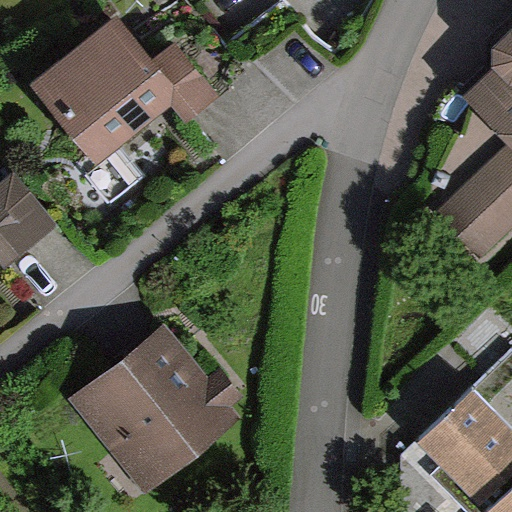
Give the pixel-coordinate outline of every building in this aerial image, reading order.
[(99,161),(179,103),(192,120),(230,92),(196,46),(167,66),(130,15),(40,80),(99,161)] [(511,40),(501,51),(511,63),(511,64),(475,100),(445,209),(495,262),(511,245),(511,40)] [(58,232),(15,179),(0,191),(0,259),(10,271),(58,232)] [(246,432),(171,327),(71,399),(146,504),(246,432)] [(511,475),(511,426),(474,384),(422,431),(485,500),(486,499),(511,475)] [(511,511),(511,475),(486,499),(498,511),(511,511)]
